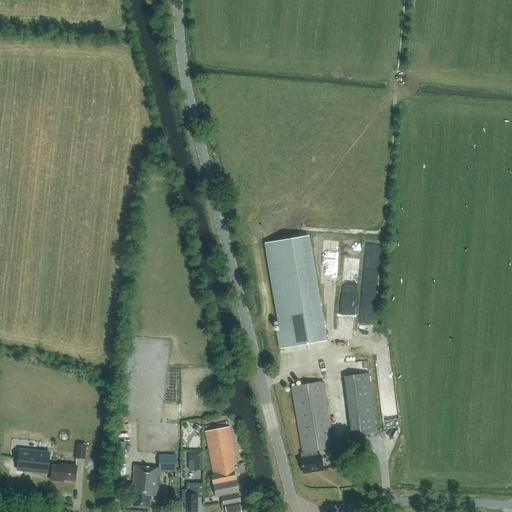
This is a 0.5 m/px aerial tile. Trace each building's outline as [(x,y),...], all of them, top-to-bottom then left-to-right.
[(267,243),(282,330),(277,331),(280,348),(325,341),(307,236),(267,243)] [(361,266),(362,245),(347,245),(346,265),(361,266)] [(352,437),(376,434),(369,373),(344,376),(352,437)] [(324,470),(321,455),(318,456),(317,451),(334,447),(323,382),(292,387),(303,452),(301,453),(302,458),(301,459),(303,473),(324,470)] [(385,411),(387,411),(387,421),(397,422),(398,399),(385,399),(385,411)] [(241,511),(239,502),(241,501),(233,465),(237,464),(228,421),(204,426),(214,474),(211,475),(215,497),(221,496),(223,503),(221,503),(223,511),(226,511),(241,511)] [(196,424),(193,429),(199,433),(202,427),(196,424)] [(116,458),(124,459),(126,442),(117,441),(116,458)] [(85,459),(86,446),(77,445),(76,458),(85,459)] [(20,450),(18,469),(48,473),(50,453),(20,450)] [(194,470),(204,470),(203,450),(189,450),(189,460),(194,460),(194,470)] [(160,468),(134,466),(132,494),(134,494),(133,506),(150,507),(150,501),(153,501),(153,496),(158,496),(160,471),(175,471),(176,455),(160,455),(160,468)] [(60,481),(60,479),(75,481),(77,466),(61,465),(60,466),(52,465),(51,480),(60,481)] [(197,511),(198,484),(187,484),(187,490),(182,490),(182,503),(187,503),(186,511),(197,511)]
